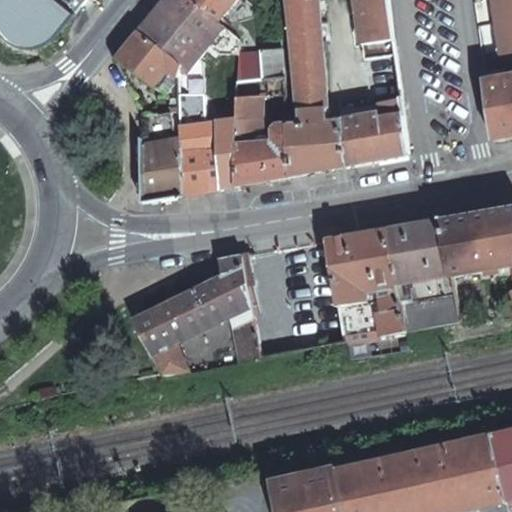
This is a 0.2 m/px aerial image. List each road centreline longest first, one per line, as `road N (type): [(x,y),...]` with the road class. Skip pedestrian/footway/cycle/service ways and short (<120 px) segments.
road 1 (secondary): [(511,171),(485,183),(179,234)]
road 2 (secondary): [(40,280),(179,234)]
road 3 (secondary): [(179,234),(115,218),(58,180)]
